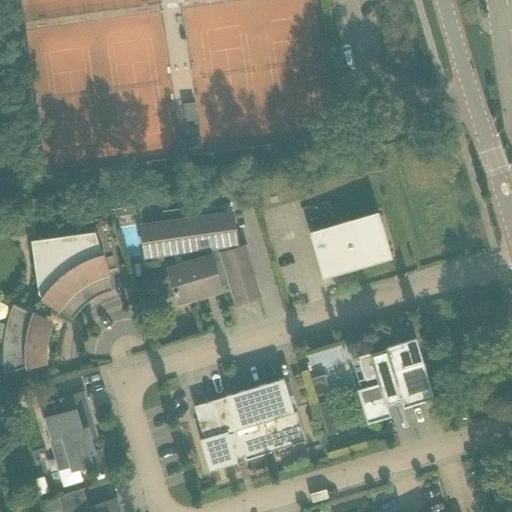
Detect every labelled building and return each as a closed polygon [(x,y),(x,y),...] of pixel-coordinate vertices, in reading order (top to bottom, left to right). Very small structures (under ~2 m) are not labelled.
[(195,102),(183,104),(186,122),(197,120),(195,102)] [(224,245),(231,244),(237,243),(233,213),(141,226),(145,256),(179,251),(183,264),(167,268),(178,303),(222,290),(221,286),(230,283),(236,302),(259,295),(252,272),(244,246),(226,251),(224,245)] [(389,247),(383,228),(381,223),(380,224),(375,225),(374,220),(368,222),(368,221),(352,226),(350,220),(309,233),(323,279),(364,266),(362,261),(378,256),(384,254),(382,248),(387,247),(389,247)] [(112,291),(107,271),(95,232),(31,241),(39,294),(72,320),(74,318),(73,317),(72,318),(71,317),(74,313),(77,309),(81,304),(85,301),(89,298),(93,296),(97,293),(101,291),(106,290),(110,288),(111,290),(110,290),(110,291),(112,291)] [(0,341),(3,342),(3,345),(3,348),(3,351),(3,355),(3,358),(3,361),(3,364),(4,367),(4,371),(4,374),(22,369),(41,363),(47,361),(47,358),(47,356),(47,353),(47,350),(47,347),(47,345),(48,342),(48,339),(49,337),(49,334),(50,332),(51,329),(52,326),(53,324),(47,321),(29,312),(13,304),(11,307),(10,311),(9,314),(8,318),(7,321),(6,325),(0,323),(0,341)] [(381,383),(357,390),(367,424),(391,417),(388,408),(402,404),(403,408),(434,399),(426,371),(416,338),(385,347),(386,351),(372,355),(373,356),(371,356),(370,352),(358,355),(365,379),(379,375),(381,383)] [(325,373),(311,376),(316,395),(330,391),(325,373)] [(308,386),(304,375),(296,377),(300,389),(308,386)] [(284,378),(226,396),(227,401),(236,430),(286,415),(294,413),(284,378)] [(53,401),(40,405),(44,419),(45,419),(51,438),(50,438),(56,458),(64,487),(82,481),(80,474),(79,469),(81,468),(85,467),(104,461),(100,449),(95,451),(89,433),(95,431),(89,411),(86,412),(85,407),(88,407),(83,392),(64,398),(60,399),(61,401),(53,403),(53,401)] [(337,433),(330,407),(327,400),(317,403),(319,410),(327,436),(337,433)] [(292,433),(286,415),(236,430),(227,401),(208,406),(202,418),(208,437),(200,440),(209,471),(271,453),(269,447),(287,441),(292,433)] [(77,511),(73,511),(117,511),(114,500),(95,506),(77,511)]
